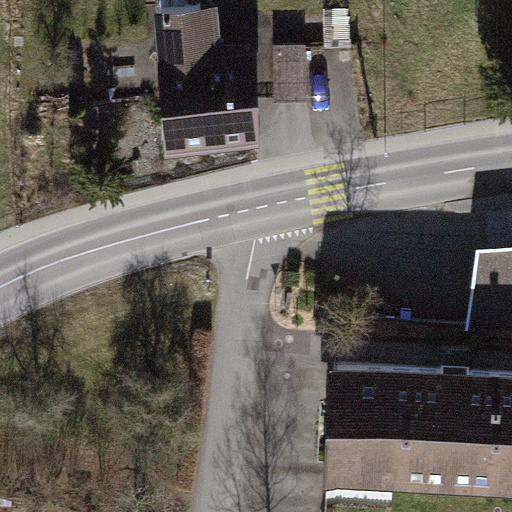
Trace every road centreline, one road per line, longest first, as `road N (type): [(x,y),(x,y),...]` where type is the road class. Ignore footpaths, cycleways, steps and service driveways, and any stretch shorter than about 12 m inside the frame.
road 1 (residential): [(259,208),(238,359),(238,511)]
road 2 (primary): [(0,288),(91,251),(259,208)]
road 3 (primary): [(259,208),(511,163)]
